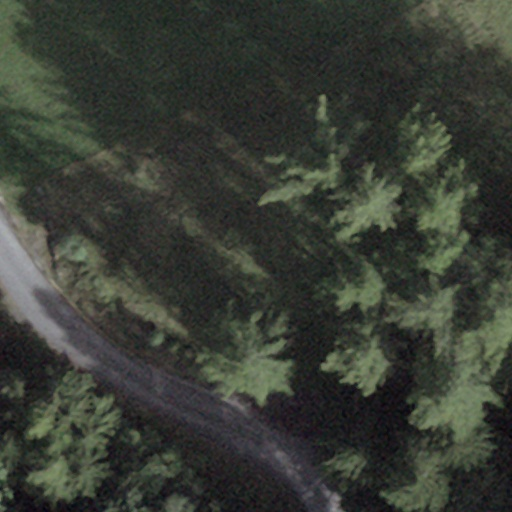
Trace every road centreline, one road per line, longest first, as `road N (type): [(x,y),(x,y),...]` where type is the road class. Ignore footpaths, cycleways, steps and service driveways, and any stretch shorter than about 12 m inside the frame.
road 1 (track): [(130,363),(306,464),(321,511)]
road 2 (track): [(0,246),(130,363)]
